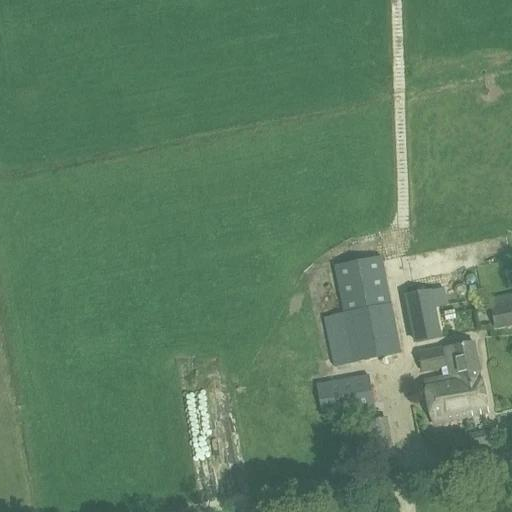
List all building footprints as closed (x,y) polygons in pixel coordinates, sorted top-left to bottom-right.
[(325,318),(335,367),(402,353),(384,256),(334,266),(344,314),(325,318)] [(405,295),(415,344),(444,337),(434,290),(405,295)] [(511,302),(492,307),(496,329),(511,325),(511,302)] [(434,424),(489,413),(475,343),(447,349),(446,347),(420,353),(424,372),(444,368),(446,377),(425,381),(434,424)] [(370,375),(319,384),(325,418),(336,416),(337,421),(376,414),(370,375)] [(368,463),(393,458),(385,419),(361,423),(368,463)] [(241,450),(244,471),(253,470),(251,449),(241,450)]
